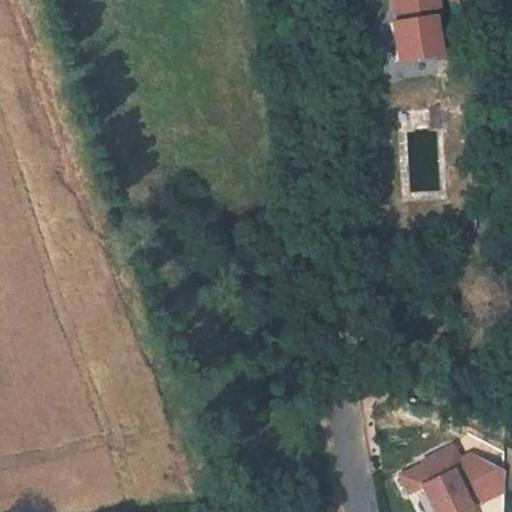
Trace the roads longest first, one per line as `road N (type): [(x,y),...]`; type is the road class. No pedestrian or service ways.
road 1 (track): [(292,0),(343,373)]
road 2 (track): [(343,373),(362,511)]
